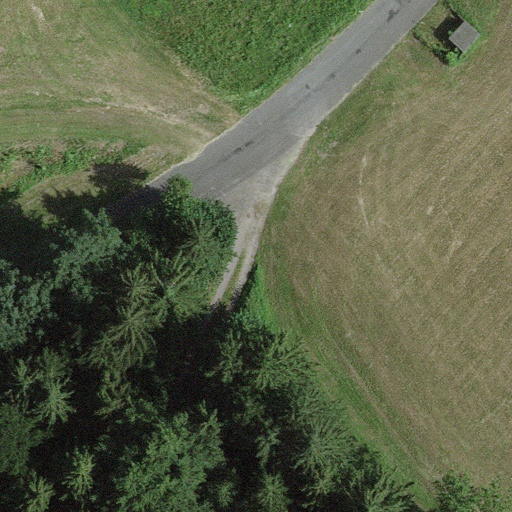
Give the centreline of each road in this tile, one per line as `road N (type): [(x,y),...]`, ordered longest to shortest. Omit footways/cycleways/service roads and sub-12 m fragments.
road 1 (unclassified): [(397,0),(273,117),(113,246),(0,297)]
road 2 (track): [(110,511),(273,117)]
